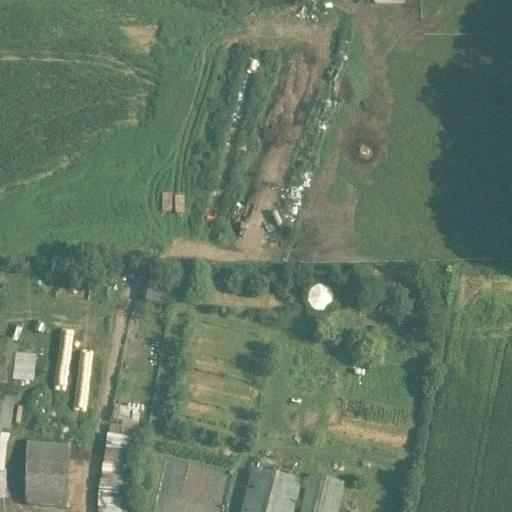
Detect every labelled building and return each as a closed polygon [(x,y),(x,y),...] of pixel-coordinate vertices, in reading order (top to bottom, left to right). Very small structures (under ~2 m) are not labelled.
[(32,383),(35,356),(14,354),(12,382),(32,383)] [(110,408),(109,434),(137,435),(138,409),(110,408)] [(103,482),(125,482),(127,436),(105,435),(103,482)] [(68,451),(27,448),(24,506),(66,509),(68,451)] [(249,472),(240,511),(294,511),(301,484),(249,472)] [(308,478),(299,511),(338,511),(345,486),(308,478)]
